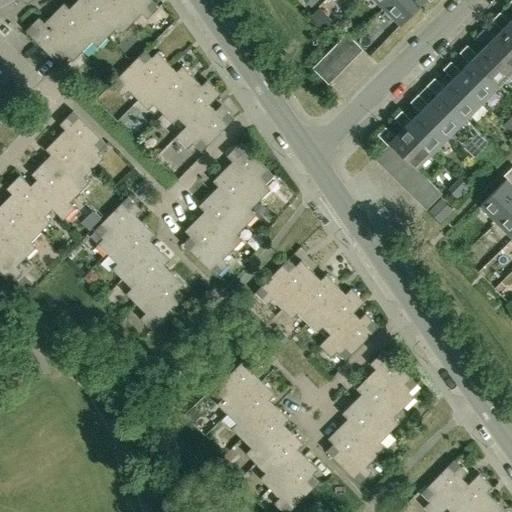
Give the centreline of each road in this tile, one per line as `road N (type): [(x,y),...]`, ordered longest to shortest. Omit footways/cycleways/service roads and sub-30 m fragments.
road 1 (residential): [(309,155),(471,0)]
road 2 (residential): [(511,446),(415,304)]
road 3 (residential): [(157,213),(268,93)]
road 4 (residential): [(326,179),(227,302)]
road 5 (residential): [(309,416),(415,304)]
road 6 (residential): [(415,304),(326,179)]
road 7 (residential): [(0,165),(47,108),(44,94),(0,50)]
